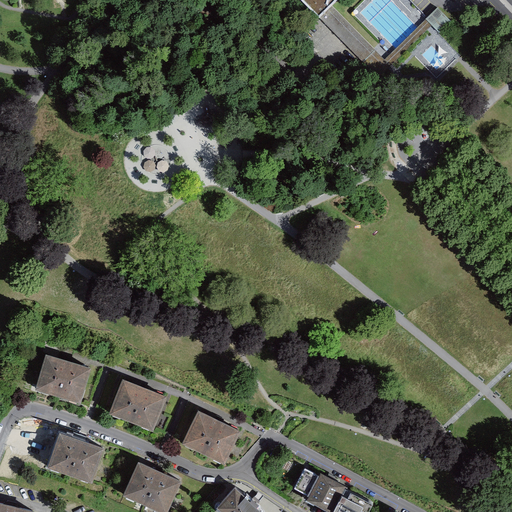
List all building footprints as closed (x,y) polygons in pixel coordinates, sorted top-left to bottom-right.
[(299,0),(318,19),(319,17),(331,5),(336,0),(299,0)] [(92,368),(46,355),(36,390),(81,403),(92,368)] [(124,380),(111,412),(152,428),(165,396),(124,380)] [(200,410),(184,442),(224,462),(240,430),(200,410)] [(104,447),(58,431),(46,464),(92,480),(104,447)] [(139,463),(125,495),(145,504),(163,511),(166,511),(181,481),(139,463)] [(333,483),(306,469),(296,487),(303,491),(308,493),(304,500),(327,511),(366,511),(371,504),(333,483)] [(269,511),(236,482),(218,503),(227,511),(269,511)] [(0,511),(31,511),(0,503),(0,511)]
